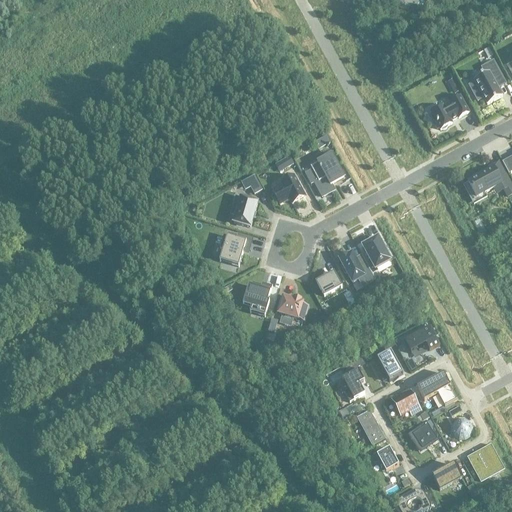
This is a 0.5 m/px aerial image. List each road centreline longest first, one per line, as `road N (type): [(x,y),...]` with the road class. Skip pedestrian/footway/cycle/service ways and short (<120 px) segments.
road 1 (residential): [(466,402),(445,362),(373,401),(414,477),(486,438)]
road 2 (residential): [(511,122),(288,246)]
